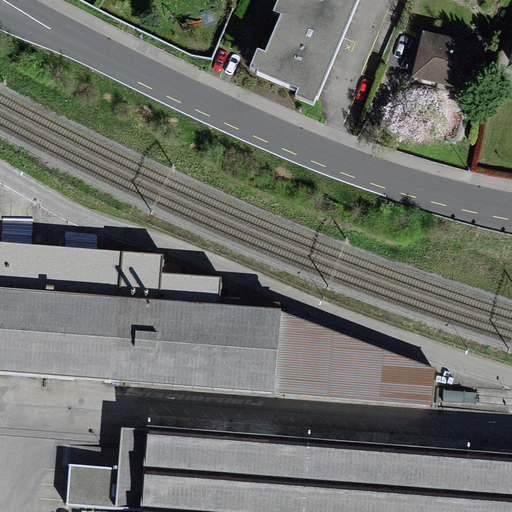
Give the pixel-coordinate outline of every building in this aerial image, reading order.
[(290,0),(289,4),(344,27),(354,0),(290,0)] [(312,101),(344,27),(289,4),(257,78),(312,101)] [(422,81),(467,91),(474,60),(429,50),(422,81)] [(160,261),(0,246),(0,373),(152,383),(431,407),(434,373),(278,313),(222,311),(218,284),(160,261)] [(511,511),(511,456),(153,430),(147,429),(146,442),(144,471),(122,469),(120,510),(140,511),(139,511),(511,511)]
